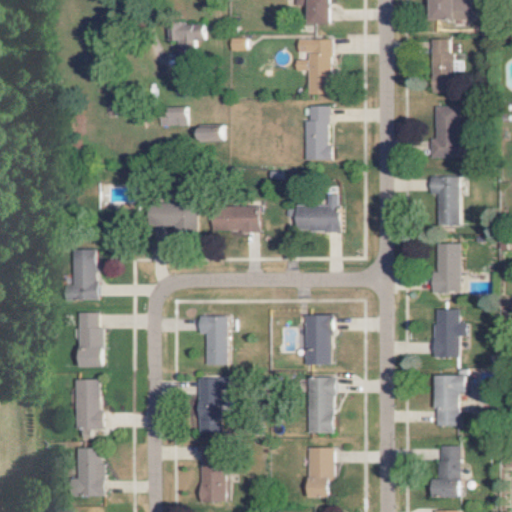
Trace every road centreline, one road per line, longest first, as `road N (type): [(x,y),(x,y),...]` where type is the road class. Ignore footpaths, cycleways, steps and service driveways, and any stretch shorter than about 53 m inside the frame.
road 1 (residential): [(387,0),(386,511)]
road 2 (residential): [(384,283),(181,283),(161,293)]
road 3 (residential): [(161,293),(155,511)]
